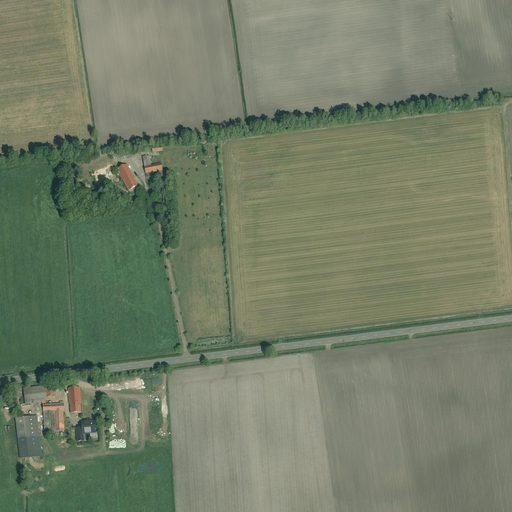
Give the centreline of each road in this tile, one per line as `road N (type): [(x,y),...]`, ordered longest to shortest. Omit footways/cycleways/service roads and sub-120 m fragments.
road 1 (tertiary): [(0,384),(511,320)]
road 2 (track): [(187,361),(153,200),(136,168)]
